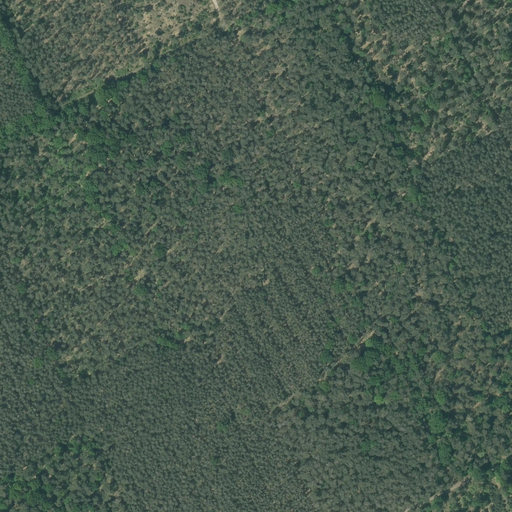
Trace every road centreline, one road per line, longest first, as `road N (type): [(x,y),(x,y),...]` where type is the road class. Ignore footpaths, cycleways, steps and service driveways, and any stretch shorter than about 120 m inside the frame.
road 1 (track): [(456,486),(301,180)]
road 2 (track): [(301,180),(265,213),(260,272),(229,295),(204,334),(148,342),(90,365)]
road 3 (track): [(53,112),(285,0)]
road 4 (track): [(301,180),(222,29)]
road 5 (track): [(439,0),(511,144)]
